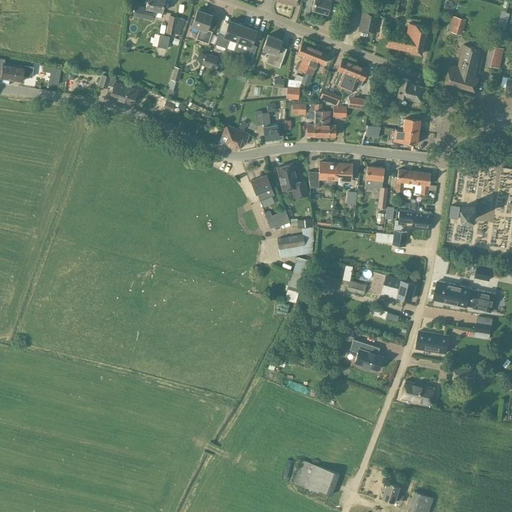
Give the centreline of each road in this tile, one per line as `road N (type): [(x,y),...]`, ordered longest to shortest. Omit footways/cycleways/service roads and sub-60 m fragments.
road 1 (residential): [(443,160),(321,147),(235,157),(95,104),(0,89)]
road 2 (residential): [(342,511),(421,302),(443,160)]
road 3 (residential): [(453,100),(412,74),(221,0)]
